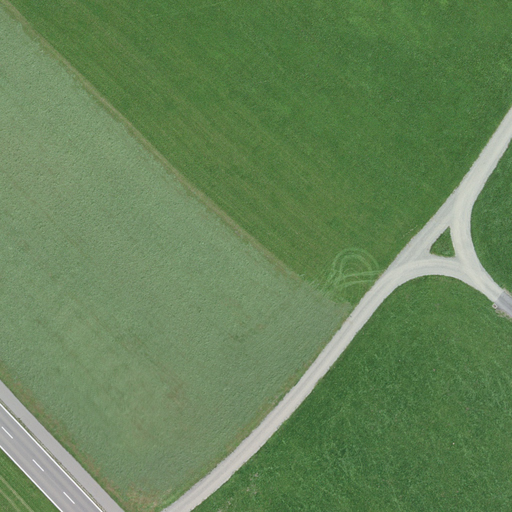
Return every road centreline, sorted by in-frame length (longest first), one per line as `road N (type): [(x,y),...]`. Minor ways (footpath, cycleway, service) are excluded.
road 1 (track): [(182,511),(247,455),(315,374),(511,110)]
road 2 (track): [(403,254),(461,261),(511,303)]
